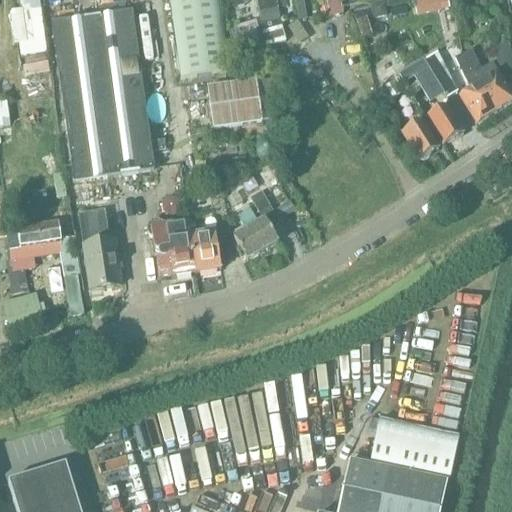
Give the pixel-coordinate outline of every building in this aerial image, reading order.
[(41,0),(21,0),(22,9),(11,10),(14,44),(22,43),(23,55),(46,53),(41,0)] [(169,0),(181,81),(229,74),(218,0),(169,0)] [(253,0),(257,14),(258,14),(261,25),(280,22),(275,0),(253,0)] [(317,0),(321,18),(343,14),(339,0),(317,0)] [(373,7),(375,17),(387,15),(385,5),(373,7)] [(51,25),(73,184),(153,173),(131,14),(51,25)] [(268,48),(266,32),(258,34),(255,23),(237,28),(244,54),(268,48)] [(281,27),(266,32),(268,48),(285,43),(281,27)] [(491,54),(503,73),(501,74),(510,87),(511,85),(511,63),(508,44),(491,54)] [(471,52),(463,56),(468,68),(476,64),(471,52)] [(463,56),(454,60),(460,72),(468,68),(463,56)] [(444,77),(447,75),(437,59),(425,66),(444,98),(453,92),(444,77)] [(398,79),(402,85),(414,78),(436,114),(425,120),(442,148),(462,135),(445,108),(448,106),(422,64),(398,79)] [(476,64),(468,68),(475,82),(495,115),(504,110),(506,111),(511,107),(511,106),(511,98),(498,75),(497,75),(491,66),(481,72),(476,64)] [(470,92),(459,99),(476,127),(478,126),(481,126),(486,123),(487,120),(495,115),(475,82),(468,68),(460,72),(470,92)] [(406,93),(402,85),(398,79),(374,94),(383,107),(406,93)] [(207,89),(213,131),(262,124),(261,123),(276,121),(271,82),(256,84),(255,83),(207,89)] [(0,126),(11,125),(9,102),(0,102),(0,126)] [(429,159),(429,156),(438,151),(421,123),(401,135),(418,163),(420,161),(423,162),(429,159)] [(250,201),(261,220),(272,214),(261,195),(250,201)] [(160,201),(163,217),(180,214),(177,198),(160,201)] [(117,264),(113,243),(108,244),(103,214),(78,218),(89,292),(120,287),(118,272),(121,271),(120,263),(117,264)] [(195,276),(189,239),(187,222),(151,228),(158,278),(170,276),(170,280),(195,276)] [(233,241),(246,264),(277,245),(264,223),(233,241)] [(34,259),(62,256),(60,241),(57,224),(30,228),(34,259)] [(29,260),(34,259),(30,228),(17,230),(17,236),(7,237),(9,253),(5,254),(7,263),(29,260)] [(214,235),(189,239),(195,276),(220,272),(214,235)] [(60,241),(62,256),(63,265),(59,265),(68,317),(82,316),(73,240),(60,241)] [(30,267),(29,260),(7,263),(9,271),(8,271),(13,298),(28,295),(23,268),(30,267)] [(4,307),(9,328),(41,320),(41,317),(45,316),(42,305),(38,307),(35,298),(4,307)] [(7,484),(15,511),(79,511),(65,466),(7,484)] [(378,511),(440,511),(447,486),(387,472),(378,511)]
